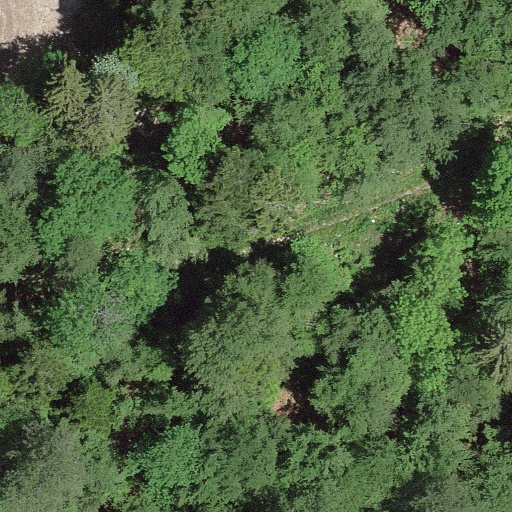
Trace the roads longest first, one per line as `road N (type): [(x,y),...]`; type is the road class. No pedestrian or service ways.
road 1 (track): [(0,304),(57,296),(333,219)]
road 2 (track): [(511,146),(333,219)]
